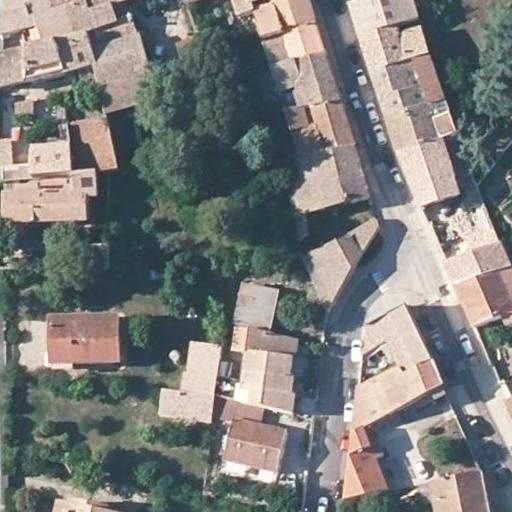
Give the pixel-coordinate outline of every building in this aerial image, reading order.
[(2,0),(2,38),(39,28),(44,45),(59,42),(74,38),(65,9),(55,12),(51,0),(2,0)] [(51,0),(55,12),(65,9),(74,38),(89,34),(93,50),(139,36),(133,17),(118,21),(113,7),(111,0),(51,0)] [(186,0),(188,5),(203,0),(233,0),(239,18),(256,12),(251,0),(186,0)] [(251,0),(256,12),(264,40),(317,25),(309,2),(308,0),(251,0)] [(415,0),(370,0),(353,6),(358,24),(363,37),(401,26),(422,20),(415,0)] [(322,40),(317,25),(264,40),(273,71),(326,55),(322,40)] [(404,36),(401,26),(363,37),(370,60),(375,75),(415,62),(432,57),(425,30),(404,36)] [(74,38),(59,42),(66,73),(75,71),(96,66),(93,50),(89,34),(74,38)] [(139,36),(93,50),(96,66),(101,84),(151,67),(141,36),(139,36)] [(188,80),(199,77),(211,73),(199,38),(177,45),(188,80)] [(44,45),(28,49),(28,82),(50,77),(66,73),(59,42),(44,45)] [(28,49),(1,55),(0,80),(0,89),(15,86),(28,82),(28,49)] [(333,76),(326,55),(273,71),(279,90),(286,111),(341,101),(333,76)] [(432,57),(415,62),(430,107),(389,121),(395,138),(400,155),(461,137),(432,57)] [(415,62),(375,75),(383,102),(389,121),(430,107),(415,62)] [(151,67),(101,84),(108,116),(161,99),(151,67)] [(279,90),(273,71),(259,74),(265,94),(279,90)] [(211,73),(199,77),(203,92),(216,88),(211,73)] [(353,138),(341,101),(286,111),(300,157),(356,148),(353,138)] [(37,103),(17,103),(18,119),(37,119),(37,103)] [(109,120),(75,125),(81,175),(111,172),(122,171),(109,120)] [(461,137),(400,155),(412,183),(423,208),(464,196),(463,192),(479,187),(461,137)] [(72,147),(35,150),(35,164),(35,180),(77,176),(72,147)] [(371,198),(356,148),(300,157),(287,158),(292,184),(298,217),(285,221),(288,245),(306,240),(309,237),(311,231),(309,215),(371,198)] [(248,159),(247,151),(236,152),(239,160),(248,159)] [(35,180),(20,182),(20,197),(6,197),(6,225),(91,225),(91,198),(111,199),(111,172),(81,175),(77,176),(35,180)] [(279,186),(285,221),(298,217),(292,184),(279,186)] [(381,228),(378,219),(342,245),(306,262),(329,311),(357,266),(381,228)] [(113,248),(84,248),(84,271),(113,272),(113,248)] [(173,283),(174,272),(149,273),(150,281),(162,280),(162,284),(173,283)] [(511,273),(458,291),(475,331),(504,322),(507,332),(511,329),(511,273)] [(279,294),(246,285),(235,323),(268,332),(279,294)] [(407,306),(366,331),(364,357),(388,344),(401,370),(359,391),(346,501),(390,492),(378,461),(366,431),(373,427),(445,388),(407,306)] [(119,318),(52,320),(54,365),(121,363),(119,318)] [(296,340),(252,331),(242,404),(266,409),(295,415),(297,398),(293,397),(296,379),(292,379),(296,359),(293,359),(296,340)] [(223,347),(194,344),(190,374),(187,374),(183,394),(164,391),(161,417),(214,424),(215,419),(217,399),(223,347)] [(511,377),(498,385),(508,406),(511,403),(511,377)] [(262,428),(266,409),(242,404),(217,399),(215,419),(234,423),(226,462),(279,474),(288,434),(262,428)] [(373,427),(366,431),(378,461),(385,458),(373,427)] [(490,511),(483,477),(433,487),(436,509),(436,511),(490,511)] [(420,511),(436,509),(433,487),(417,490),(420,511)] [(70,511),(65,511),(59,511),(111,511),(112,510),(72,502),(72,506),(70,511)]
